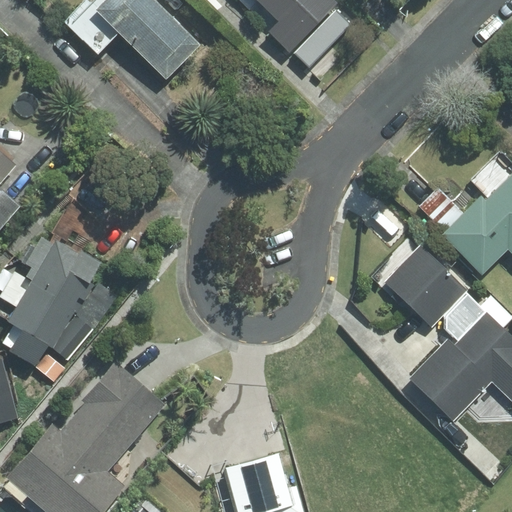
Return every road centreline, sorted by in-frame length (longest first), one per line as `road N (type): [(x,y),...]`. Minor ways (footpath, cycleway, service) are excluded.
road 1 (residential): [(330,156),(309,291),(294,319),(278,329),(248,331),(208,307),(198,262),(214,201)]
road 2 (residential): [(330,156),(489,0)]
road 3 (residential): [(214,201),(240,180),(330,156)]
